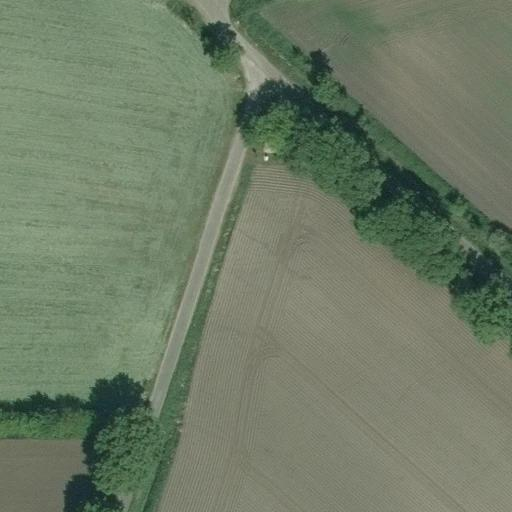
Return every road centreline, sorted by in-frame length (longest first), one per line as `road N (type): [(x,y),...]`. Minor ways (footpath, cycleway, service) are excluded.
road 1 (residential): [(262,73),(121,511)]
road 2 (residential): [(511,292),(262,73)]
